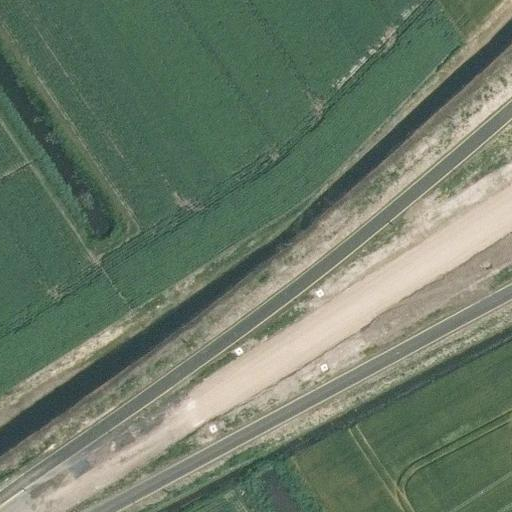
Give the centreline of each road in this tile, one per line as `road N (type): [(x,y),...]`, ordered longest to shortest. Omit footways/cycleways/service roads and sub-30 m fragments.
road 1 (trunk): [(511,103),(263,308),(0,495)]
road 2 (trunk): [(31,511),(511,204)]
road 3 (trunk): [(100,511),(511,288)]
